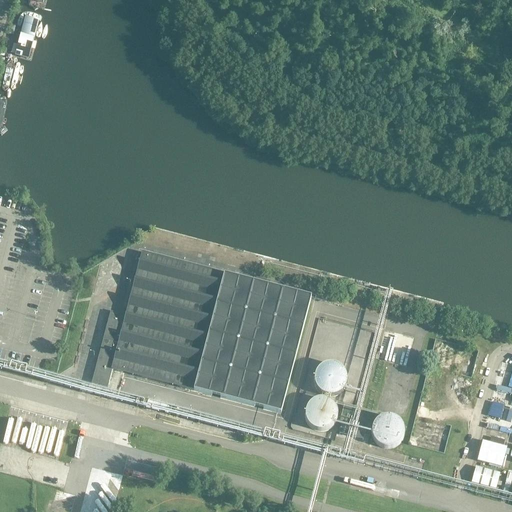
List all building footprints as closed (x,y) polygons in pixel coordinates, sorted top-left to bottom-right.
[(29,0),(28,7),(43,10),(45,0),(29,0)] [(39,20),(25,16),(15,55),(29,59),(39,20)] [(193,391),(224,275),(142,254),(126,316),(110,312),(91,385),(107,389),(112,370),(193,391)] [(280,414),(311,298),(224,275),(193,391),(280,414)] [(343,389),(344,388),(345,386),(346,385),(346,384),(346,383),(346,382),(347,381),(347,379),(347,378),(347,377),(346,375),(346,374),(346,373),(345,372),(344,370),(343,369),(342,367),(340,366),(339,365),(338,364),(336,363),(334,363),(332,362),(331,362),(329,362),(327,362),(325,363),(324,363),(322,364),(320,365),(319,366),(317,367),(316,369),(315,371),(314,373),(313,375),(313,376),(313,378),(313,379),(313,380),(313,382),(313,383),(313,384),(314,385),(315,387),(316,389),(317,390),(319,392),(320,393),(321,394),(322,394),(324,395),(325,395),(327,396),(328,396),(329,396),(332,396),(333,396),(335,395),(336,395),(337,394),(339,393),(340,392),(341,391),(342,390),(343,389)] [(334,425),(335,423),(336,422),(337,420),(337,419),(337,418),(338,418),(338,416),(338,415),(338,414),(338,412),(338,410),(337,408),(337,407),(336,405),(334,403),(333,402),(332,401),(330,399),(328,398),(326,397),(324,397),(323,397),(321,397),(319,397),(318,397),(316,397),(315,398),(313,399),(311,399),(310,400),(309,402),(308,403),(306,405),(305,407),(305,408),(304,409),(304,411),(304,413),(304,414),(304,416),(304,417),(304,419),(305,420),(306,422),(306,423),(307,424),(308,425),(309,426),(310,427),(311,428),(313,429),(314,430),(315,430),(317,430),(318,431),(320,431),(321,431),(323,431),(325,430),(326,430),(328,430),(329,429),(331,428),(332,427),(333,426),(334,425)] [(401,441),(401,440),(402,438),(403,437),(403,436),(404,434),(404,433),(404,432),(404,431),(404,429),(404,428),(404,427),(403,426),(403,424),(402,422),(401,422),(401,421),(400,420),(399,419),(398,418),(396,416),(394,415),(392,415),(390,415),(388,414),(386,414),(384,415),(382,415),(380,416),(379,417),(377,418),(376,419),(375,421),(374,422),(373,424),(372,425),(372,426),(372,427),(371,428),(371,430),(371,431),(371,432),(372,434),(372,435),(372,436),(373,438),(374,439),(375,441),(376,442),(377,443),(378,444),(379,445),(380,445),(382,446),(383,446),(384,447),(386,447),(387,447),(389,447),(390,447),(392,447),(394,446),(395,445),(396,445),(397,444),(399,443),(400,442),(401,441)] [(363,441),(366,428),(342,422),(339,434),(363,441)] [(501,468),(507,448),(482,442),(477,461),(501,468)] [(495,490),(500,474),(475,468),(471,483),(495,490)]
